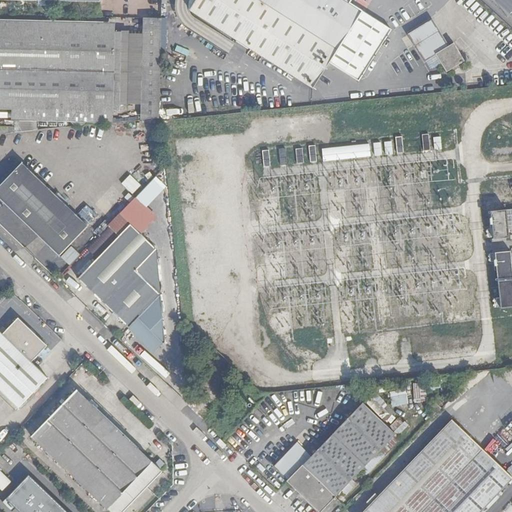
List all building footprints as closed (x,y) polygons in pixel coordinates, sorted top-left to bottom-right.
[(196,0),(190,11),(312,88),(330,63),(360,83),(391,33),(349,5),(352,0),(196,0)] [(161,20),(143,20),(140,121),(159,120),(159,107),(161,20)] [(0,30),(114,33),(115,24),(0,21),(0,30)] [(437,56),(446,74),(465,63),(455,45),(449,49),(433,21),(408,33),(425,62),(437,56)] [(0,109),(12,110),(113,112),(114,33),(0,30),(0,109)] [(188,49),(186,54),(198,58),(200,54),(188,49)] [(172,106),(165,106),(165,115),(173,115),(172,106)] [(113,112),(12,110),(12,122),(113,123),(113,112)] [(0,122),(0,134),(32,132),(32,124),(0,122)] [(421,135),(423,151),(430,150),(428,134),(421,135)] [(401,136),(394,136),(396,153),(402,153),(401,136)] [(432,138),(434,149),(441,148),(439,136),(432,138)] [(384,154),(392,153),(391,141),(383,142),(384,154)] [(321,149),(322,161),(370,156),(368,144),(321,149)] [(314,146),(307,146),(309,162),(316,161),(314,146)] [(286,164),(284,148),(277,149),(279,165),(286,164)] [(294,148),(295,163),(302,163),(301,148),(294,148)] [(268,150),(261,150),(263,166),(269,166),(268,150)] [(0,200),(58,256),(86,228),(64,206),(22,165),(0,187),(0,200)] [(131,194),(139,185),(128,175),(121,184),(131,194)] [(70,200),(64,206),(86,228),(92,221),(70,200)] [(509,231),(511,230),(511,209),(486,210),(487,239),(509,239),(509,231)] [(97,260),(130,226),(119,215),(86,249),(97,260)] [(130,226),(97,260),(78,280),(128,328),(160,295),(155,250),(130,226)] [(70,246),(59,257),(68,266),(79,254),(70,246)] [(511,252),(492,253),(494,308),(511,307),(511,252)] [(0,333),(0,391),(17,408),(47,378),(30,362),(46,346),(18,319),(1,335),(0,333)] [(101,401),(112,390),(109,387),(97,397),(101,401)] [(392,407),(407,403),(405,390),(389,394),(392,407)] [(76,391),(31,437),(109,511),(120,511),(152,480),(145,473),(153,464),(76,391)] [(361,405),(287,481),(319,511),(334,498),(394,436),(361,405)] [(399,435),(407,424),(397,417),(389,428),(399,435)] [(478,443),(499,427),(491,417),(470,433),(478,443)] [(451,421),(364,511),(480,511),(511,480),(451,421)] [(160,471),(153,464),(145,473),(152,480),(160,471)] [(0,472),(0,491),(1,492),(10,482),(0,472)] [(65,511),(27,475),(5,499),(16,508),(15,508),(18,511),(65,511)] [(11,511),(15,508),(16,508),(5,499),(1,503),(11,511)]
